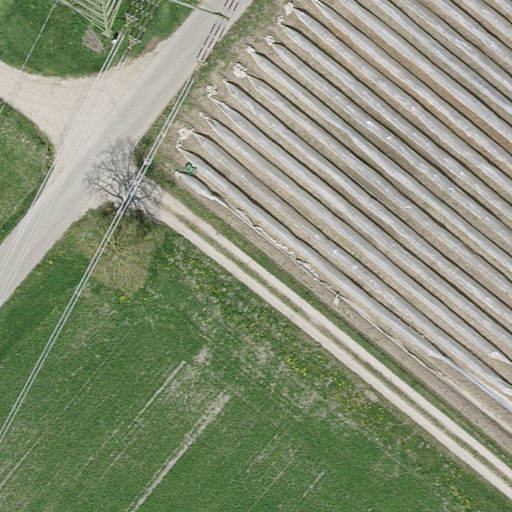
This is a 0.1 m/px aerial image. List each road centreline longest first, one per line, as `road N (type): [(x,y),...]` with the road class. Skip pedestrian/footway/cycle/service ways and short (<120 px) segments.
road 1 (track): [(0,75),(511,490)]
road 2 (unclassified): [(0,261),(218,0)]
